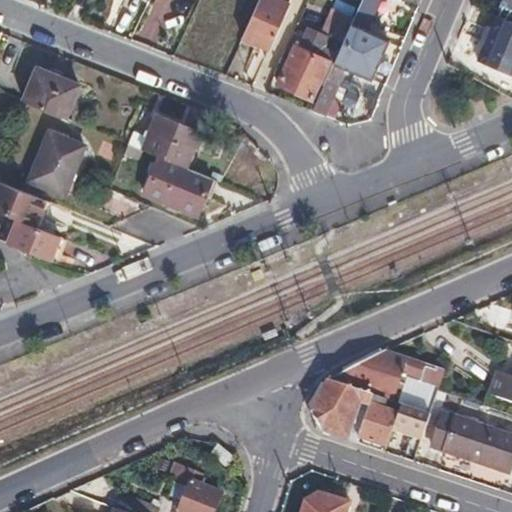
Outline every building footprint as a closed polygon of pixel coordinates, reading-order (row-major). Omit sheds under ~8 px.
[(274,0),(259,0),(242,39),(269,51),(289,7),(274,0)] [(344,41),(312,111),(323,115),(345,67),(372,80),(386,46),(383,45),(386,38),(373,32),(373,34),(365,30),(379,0),(362,0),(353,20),(344,41)] [(323,31),(344,41),(353,20),(332,10),(323,31)] [(492,28),(479,60),(511,74),(511,19),(498,13),(492,28)] [(289,58),(282,74),(278,84),(313,99),(329,61),(307,51),(313,38),(302,33),(296,46),(295,46),(289,58)] [(275,72),(282,74),(289,58),(283,55),(275,72)] [(38,68),(23,102),(65,119),(79,85),(38,68)] [(156,115),(142,150),(157,156),(185,168),(200,133),(156,115)] [(50,132),(30,181),(65,195),(85,146),(50,132)] [(185,168),(157,156),(143,192),(193,213),(208,177),(185,168)] [(0,212),(17,219),(35,227),(45,201),(0,182),(0,212)] [(17,219),(8,242),(40,255),(51,260),(60,237),(35,227),(17,219)] [(261,270),(252,274),(256,281),(265,277),(261,270)] [(444,370),(387,350),(379,353),(329,380),(310,414),(321,431),(346,439),(358,405),(368,408),(372,395),(385,400),(391,402),(401,373),(439,386),(444,370)] [(511,402),(511,375),(494,369),(485,392),(511,402)] [(372,395),(368,408),(358,437),(386,446),(393,427),(398,413),(382,408),(385,400),(372,395)] [(413,462),(429,415),(400,405),(398,413),(393,427),(416,435),(414,440),(409,442),(403,459),(413,462)] [(511,437),(443,414),(431,447),(509,474),(511,464),(511,437)] [(234,458),(219,446),(211,455),(226,468),(234,458)] [(176,463),(169,480),(188,488),(178,511),(212,511),(220,493),(200,485),(204,475),(176,463)] [(307,500),(302,511),(346,511),(349,504),(347,503),(348,497),(333,493),(331,498),(318,494),(307,500)]
